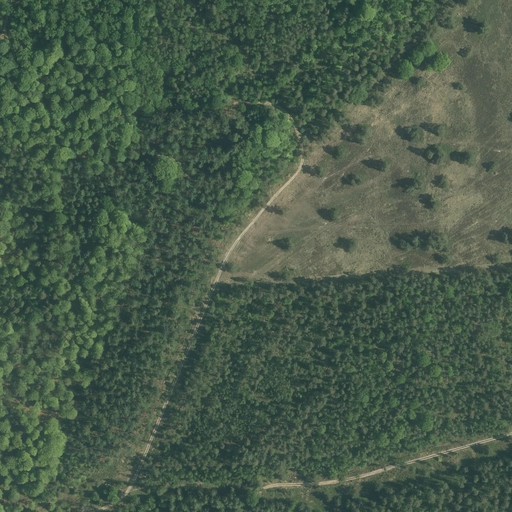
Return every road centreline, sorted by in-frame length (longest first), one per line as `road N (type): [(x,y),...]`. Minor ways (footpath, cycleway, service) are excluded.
road 1 (track): [(97,511),(135,483),(237,236),(303,162),(294,125),(261,98),(127,106),(128,33),(2,55)]
road 2 (track): [(247,511),(268,485),(341,480),(511,433)]
road 3 (track): [(0,267),(204,309)]
